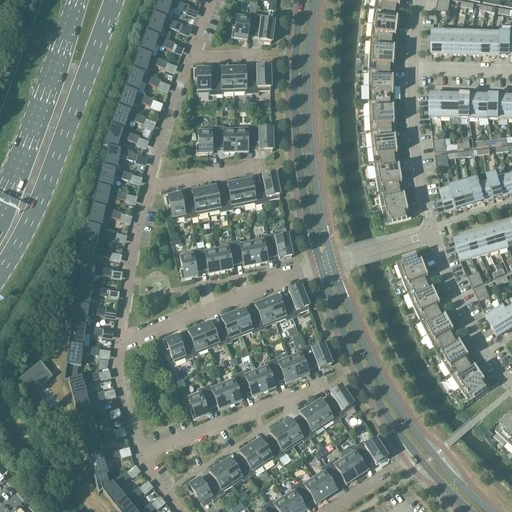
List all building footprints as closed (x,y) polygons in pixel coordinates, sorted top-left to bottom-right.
[(171,2),(166,0),(158,0),(152,16),(164,20),(168,8),(187,15),(189,8),(171,1),(171,2)] [(375,0),(374,10),(400,14),(402,0),(375,0)] [(449,7),(437,5),(436,11),(448,13),(449,7)] [(374,11),(372,25),(398,28),(400,14),(374,10),(374,11)] [(164,20),(152,16),(145,35),(157,39),(157,38),(161,27),(180,34),(182,27),(164,20)] [(252,39),(255,17),(248,16),(248,18),(237,16),(235,30),(232,30),(230,41),(242,42),(242,41),(246,42),(247,38),(252,39)] [(255,17),(252,39),(258,40),(258,43),(270,45),(274,21),(262,20),(263,18),(255,17)] [(372,25),(371,41),(397,43),(398,28),(372,25)] [(442,56),(443,33),(432,33),(432,56),(442,56)] [(452,56),(452,34),(443,33),(442,56),(452,56)] [(452,56),(461,57),(462,34),(452,34),(452,56)] [(461,57),(471,57),(472,34),(462,34),(461,57)] [(472,34),(471,57),(481,57),(481,34),(472,34)] [(490,58),(491,35),(481,34),(481,57),(490,58)] [(157,39),(145,35),(138,53),(150,58),(150,57),(154,46),(172,53),(175,45),(157,38),(157,39)] [(500,35),(491,35),(490,58),(500,58),(500,35)] [(500,35),(500,58),(509,58),(510,35),(500,35)] [(371,41),(369,56),(396,58),(397,43),(371,41)] [(150,58),(138,53),(131,72),(142,76),(143,76),(147,64),(165,71),(168,64),(150,57),(150,58)] [(369,56),(369,72),(395,73),(396,58),(369,56)] [(251,74),(251,96),(258,96),(258,94),(270,93),(269,69),(257,70),(257,74),(251,74)] [(215,97),(215,75),(209,75),(209,71),(205,71),(204,70),(193,70),(193,81),(196,81),(197,96),(208,95),(208,97),(215,97)] [(215,75),(215,97),(222,97),(222,95),(233,94),(233,70),(220,70),(220,75),(215,75)] [(240,70),(233,70),(233,94),(244,94),(244,96),(251,96),(251,74),(245,74),(245,70),(241,70),(240,70)] [(142,76),(131,72),(124,91),(135,95),(136,94),(140,83),(158,90),(161,83),(143,76),(142,76)] [(369,72),(368,87),(395,87),(395,73),(369,72)] [(368,87),(369,103),(395,102),(395,87),(368,87)] [(135,95),(124,91),(117,109),(128,114),(129,113),(133,102),(151,109),(154,101),(136,94),(135,95)] [(440,119),(441,96),(430,96),(430,119),(440,119)] [(451,97),(441,96),(440,119),(450,120),(451,97)] [(450,120),(459,120),(460,97),(451,97),(450,120)] [(459,120),(469,120),(470,97),(460,97),(459,120)] [(479,121),(479,98),(470,97),(469,120),(479,121)] [(488,121),(489,98),(479,98),(479,121),(488,121)] [(498,121),(499,98),(489,98),(488,121),(498,121)] [(507,121),(508,99),(499,98),(498,121),(507,121)] [(369,104),(369,118),(395,117),(395,102),(369,103),(369,104)] [(147,120),(129,113),(128,114),(117,110),(110,128),(121,133),(121,132),(126,120),(144,127),(147,120)] [(369,118),(370,134),(396,132),(395,117),(369,118)] [(245,130),(234,130),(235,155),(243,154),(247,154),(247,150),(253,150),(252,127),(245,128),(245,130)] [(252,127),(253,150),(259,149),(259,153),(272,153),(271,129),(259,129),(259,127),(252,127)] [(121,133),(110,128),(102,148),(107,150),(107,149),(114,151),(114,150),(119,139),(137,146),(140,139),(121,132),(121,133)] [(217,151),(216,128),(209,129),(209,131),(198,131),(198,145),(195,145),(196,156),(207,156),(207,155),(211,155),(211,151),(217,151)] [(235,155),(234,130),(224,130),(223,128),(216,128),(217,151),(223,151),(223,155),(235,155)] [(370,134),(372,149),(398,146),(396,132),(370,134)] [(372,149),(374,165),(400,161),(398,146),(372,149)] [(114,151),(107,149),(107,150),(102,169),(114,172),(114,171),(117,159),(136,164),(138,157),(114,150),(114,151)] [(374,165),(376,180),(402,176),(400,161),(374,165)] [(114,172),(102,169),(97,188),(108,191),(109,190),(112,179),(131,184),(133,176),(114,171),(114,172)] [(376,180),(379,196),(404,191),(402,176),(376,180)] [(257,184),(262,206),(268,205),(268,203),(279,201),(275,177),(262,179),(263,183),(257,184)] [(497,182),(496,177),(487,179),(488,184),(493,201),(502,199),(497,182)] [(511,196),(507,179),(497,182),(502,199),(511,196)] [(246,182),(239,184),(243,208),(254,206),(255,208),(262,206),(257,184),(251,186),(250,182),(246,182)] [(475,207),(484,204),(478,182),(468,185),(475,207)] [(478,182),(484,204),(493,201),(488,184),(479,187),(478,182)] [(222,192),(226,214),(233,212),(233,210),(243,208),(239,184),(226,186),(227,191),(222,192)] [(468,185),(459,187),(466,209),(475,207),(468,185)] [(459,187),(450,190),(456,212),(466,209),(459,187)] [(108,191),(97,188),(92,207),(103,210),(104,210),(107,198),(126,203),(128,195),(109,190),(108,191)] [(203,191),(208,215),(219,213),(219,215),(226,214),(222,192),(216,193),(215,189),(211,190),(211,189),(203,191)] [(456,212),(450,190),(440,193),(446,215),(456,212)] [(186,199),(191,221),(198,219),(197,217),(208,215),(203,191),(191,193),(192,198),(186,199)] [(379,196),(382,211),(407,205),(406,200),(404,191),(379,196)] [(191,221),(186,199),(181,200),(180,196),(176,197),(176,196),(164,198),(167,209),(169,208),(172,222),(184,220),(184,222),(191,221)] [(407,205),(382,211),(386,227),(411,220),(407,205)] [(103,210),(92,207),(86,227),(98,230),(99,229),(102,217),(120,222),(123,215),(104,210),(103,210)] [(511,230),(510,225),(501,228),(508,250),(507,245),(511,243),(511,230)] [(98,230),(86,227),(81,246),(93,249),(93,248),(97,237),(115,241),(117,234),(99,229),(98,230)] [(501,228),(492,231),(499,253),(508,250),(501,228)] [(492,231),(483,234),(489,256),(499,253),(492,231)] [(483,234),(474,236),(480,258),(489,256),(483,234)] [(268,237),(272,259),(278,258),(279,262),(291,259),(286,236),(275,238),(275,236),(268,237)] [(474,236),(464,239),(471,261),(480,258),(474,236)] [(250,243),(255,267),(263,265),(267,264),(266,260),(272,259),(268,237),(261,238),(261,241),(250,243)] [(471,261),(464,239),(454,242),(461,264),(471,261)] [(232,244),(237,266),(242,265),(243,269),(255,267),(250,243),(240,245),(239,243),(232,244)] [(237,266),(232,244),(225,245),(226,248),(215,250),(220,274),(228,272),(232,271),(231,267),(237,266)] [(93,249),(81,246),(76,267),(81,268),(81,267),(88,269),(88,268),(91,256),(110,261),(112,253),(93,248),(93,249)] [(220,274),(215,250),(204,252),(204,250),(197,251),(201,273),(207,272),(208,276),(220,274)] [(201,273),(197,251),(190,253),(190,255),(179,257),(182,271),(179,271),(181,282),(193,280),(192,279),(196,278),(196,274),(201,273)] [(396,265),(401,280),(426,271),(421,256),(396,265)] [(81,267),(81,268),(78,287),(90,289),(90,288),(92,276),(111,279),(112,271),(88,268),(88,269),(81,267)] [(401,280),(407,294),(431,284),(426,271),(401,280)] [(467,279),(470,284),(481,280),(478,274),(467,279)] [(470,284),(472,290),(483,285),(481,280),(470,284)] [(407,294),(413,309),(437,298),(431,284),(407,294)] [(90,289),(78,287),(75,307),(87,309),(87,308),(89,296),(108,299),(109,291),(90,288),(90,289)] [(474,293),(476,298),(487,293),(485,288),(474,293)] [(284,300),(292,321),(299,318),(298,316),(309,312),(300,289),(288,294),(290,298),(284,300)] [(487,293),(476,298),(479,304),(490,299),(487,293)] [(266,302),(275,325),(285,321),(286,323),(292,321),(284,300),(278,302),(277,298),(273,300),(273,299),(266,302)] [(413,309),(420,323),(444,311),(437,298),(413,309)] [(256,311),(251,313),(259,334),(265,331),(265,329),(275,325),(266,302),(254,307),(256,311)] [(503,308),(511,323),(511,305),(511,303),(510,304),(511,306),(511,308),(506,313),(503,308)] [(87,309),(75,307),(72,327),(84,329),(84,328),(86,316),(105,319),(106,311),(87,308),(87,309)] [(511,323),(503,308),(494,313),(506,333),(511,329),(511,323)] [(240,312),(232,315),(241,338),(251,334),(252,336),(259,334),(251,313),(245,315),(244,311),(240,313),(240,312)] [(420,323),(427,337),(450,325),(444,311),(420,323)] [(506,333),(494,313),(485,319),(497,338),(506,333)] [(241,338),(232,315),(221,320),(222,324),(217,326),(225,347),(232,344),(231,342),(241,338)] [(206,326),(199,329),(208,352),(218,348),(219,350),(225,347),(217,326),(212,328),(210,325),(206,326)] [(427,337),(435,350),(457,338),(450,325),(427,337)] [(84,329),(72,327),(69,346),(81,348),(81,347),(83,335),(102,338),(103,331),(84,328),(84,329)] [(184,339),(192,360),(198,358),(198,356),(208,352),(199,329),(187,333),(189,337),(184,339)] [(192,360),(184,339),(178,342),(177,338),(173,339),(172,338),(162,343),(166,353),(169,352),(174,365),(184,361),(185,363),(192,360)] [(435,350),(442,364),(465,350),(457,338),(435,350)] [(304,350),(312,370),(318,368),(319,372),(331,367),(322,345),(311,349),(310,347),(304,350)] [(81,348),(69,346),(63,384),(68,383),(68,382),(76,380),(76,379),(80,355),(99,358),(100,350),(81,347),(81,348)] [(288,358),(297,381),(304,378),(308,376),(306,373),(312,370),(304,350),(297,352),(298,354),(288,358)] [(442,364),(450,377),(473,363),(465,350),(442,364)] [(277,360),(270,363),(278,384),(284,382),(285,386),(297,381),(288,358),(278,362),(277,360)] [(13,383),(28,402),(56,379),(40,360),(13,383)] [(254,372),(263,394),(271,392),(271,391),(274,390),(273,386),(278,384),(270,363),(264,365),(264,368),(254,372)] [(450,377),(459,390),(481,375),(473,363),(450,377)] [(243,373),(237,376),(245,397),(250,395),(252,399),(263,394),(254,372),(244,376),(243,373)] [(100,381),(98,373),(76,379),(76,380),(68,382),(68,383),(73,402),(85,399),(85,398),(81,386),(100,381)] [(481,375),(459,390),(468,403),(490,388),(481,375)] [(245,397),(237,376),(230,379),(231,381),(221,385),(230,408),(237,405),(237,404),(241,403),(239,399),(245,397)] [(203,389),(212,410),(217,408),(218,412),(230,408),(221,385),(211,389),(210,387),(203,389)] [(212,410),(203,389),(197,392),(198,394),(187,398),(192,411),(189,412),(193,423),(204,418),(207,416),(206,412),(212,410)] [(327,403),(339,421),(345,418),(344,416),(354,409),(341,389),(330,396),(332,399),(327,403)] [(85,399),(73,402),(78,421),(90,418),(90,417),(87,405),(105,400),(103,393),(85,398),(85,399)] [(310,409),(323,429),(332,423),(333,425),(339,421),(327,403),(322,406),(320,403),(317,405),(316,404),(310,409)] [(297,422),(309,441),(315,437),(314,435),(323,429),(310,409),(299,415),(302,419),(297,422)] [(78,421),(83,440),(95,437),(95,436),(92,425),(111,420),(109,412),(90,417),(90,418),(78,421)] [(511,415),(495,433),(507,444),(511,438),(511,415)] [(279,428),(293,449),(302,443),(303,445),(309,441),(297,422),(292,425),(290,422),(286,424),(279,428)] [(271,439),(267,442),(279,460),(285,457),(284,455),(293,449),(279,428),(269,435),(271,439)] [(116,439),(114,431),(95,436),(95,437),(83,440),(88,460),(100,457),(100,456),(97,444),(116,439)] [(362,444),(356,448),(368,466),(374,463),(376,466),(386,460),(373,439),(363,446),(362,444)] [(249,448),(263,468),(272,462),(273,464),(279,460),(267,442),(262,445),(260,442),(256,444),(256,443),(249,448)] [(241,458),(237,461),(249,480),(255,476),(253,474),(263,468),(249,448),(239,454),(241,458)] [(352,453),(342,459),(356,480),(363,476),(362,475),(366,473),(363,470),(368,466),(356,448),(350,451),(352,453)] [(121,458),(119,451),(100,456),(100,457),(88,460),(98,496),(102,493),(108,488),(108,487),(102,463),(121,458)] [(332,463),(326,467),(338,486),(343,483),(345,487),(356,480),(342,459),(333,465),(332,463)] [(249,480),(237,461),(231,464),(229,461),(226,463),(219,467),(232,488),(242,482),(243,484),(249,480)] [(206,481),(218,500),(224,496),(223,494),(232,488),(219,467),(208,474),(211,478),(206,481)] [(321,473),(312,479),(326,499),(332,495),(335,493),(333,489),(338,486),(326,467),(320,471),(321,473)] [(131,479),(126,473),(108,487),(108,488),(102,493),(114,509),(124,501),(123,500),(116,491),(131,479)] [(302,483),(296,487),(308,505),(313,502),(315,506),(326,499),(312,479),(303,485),(302,483)] [(218,500),(206,481),(201,484),(199,481),(196,483),(195,482),(185,488),(191,497),(194,496),(202,508),(211,501),(212,503),(218,500)] [(291,492),(282,498),(290,511),(305,511),(303,509),(308,505),(296,487),(290,491),(291,492)] [(114,509),(116,511),(132,511),(128,506),(143,494),(138,488),(123,500),(124,501),(114,509)] [(272,502),(266,506),(269,511),(290,511),(282,498),(273,504),(272,502)]
